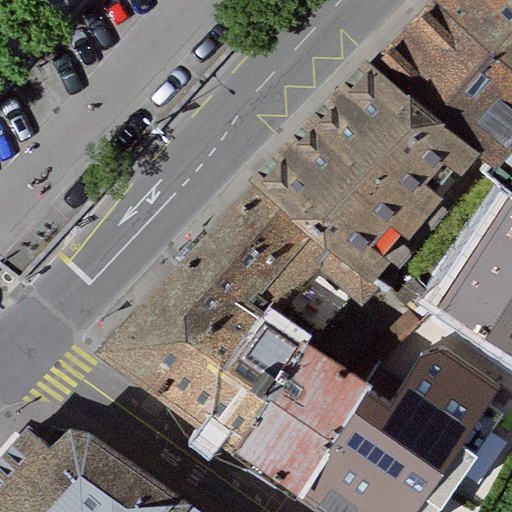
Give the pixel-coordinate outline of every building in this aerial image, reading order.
[(511,0),(442,0),(436,6),(495,59),(511,73),(511,0)] [(487,162),(483,166),(504,180),(511,170),(511,73),(495,59),(436,6),(367,67),(487,162)] [(251,188),(223,219),(298,277),(357,303),(386,269),(374,260),(394,236),(413,250),(483,166),(487,162),(367,67),(251,188)] [(511,201),(507,198),(435,311),(511,360),(511,201)] [(218,311),(254,336),(298,277),(223,219),(80,372),(128,409),(218,311)] [(218,311),(128,409),(205,464),(284,360),(254,336),(218,311)] [(205,464),(269,511),(275,511),(351,401),(284,360),(205,464)] [(351,401),(275,511),(412,511),(464,439),(368,382),(351,401)] [(0,467),(0,511),(201,511),(196,509),(199,504),(96,435),(77,434),(58,451),(34,428),(0,467)]
